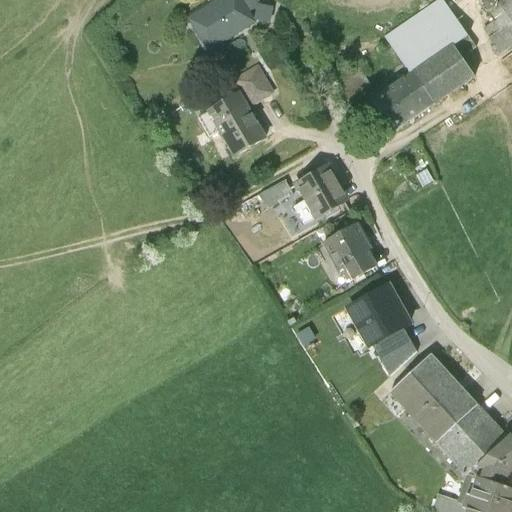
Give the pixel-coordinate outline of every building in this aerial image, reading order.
[(238,0),(223,0),(188,22),(210,56),(255,27),(254,24),(238,0)] [(273,11),(259,8),(254,0),(238,0),(254,24),(269,27),(273,11)] [(511,48),(511,0),(495,0),(511,24),(511,28),(490,44),(499,58),(511,48)] [(384,39),(412,79),(415,77),(455,50),(468,41),(441,1),(384,39)] [(455,50),(415,77),(436,108),(476,81),(455,50)] [(239,98),(247,112),(274,97),(257,68),(231,83),(239,98)] [(369,86),(357,68),(326,89),(337,104),(339,103),(345,111),(364,98),(360,93),(369,86)] [(396,135),(436,108),(415,77),(412,79),(375,104),(396,135)] [(247,112),(239,98),(209,115),(236,162),(266,145),(247,112)] [(346,206),(326,170),(296,187),(316,223),(346,206)] [(292,198),(285,184),(260,198),(267,211),(292,198)] [(243,214),(231,220),(241,238),(252,232),(243,214)] [(371,251),(357,227),(324,246),(340,273),(344,270),(353,285),(376,272),(366,254),(371,251)] [(410,326),(389,289),(351,310),(358,321),(356,323),(363,336),(366,335),(372,347),(374,346),(374,344),(374,346),(410,326)] [(392,399),(439,450),(479,413),(432,362),(392,399)] [(469,482),(478,473),(509,445),(479,413),(439,450),(469,482)] [(486,478),(481,490),(511,500),(511,448),(509,445),(478,473),(486,478)] [(466,484),(459,506),(474,511),(481,490),(486,478),(478,473),(469,482),(466,484)] [(511,511),(511,500),(481,490),(474,511),(473,511),(511,511)] [(473,511),(474,511),(459,506),(438,499),(434,511),(473,511)]
